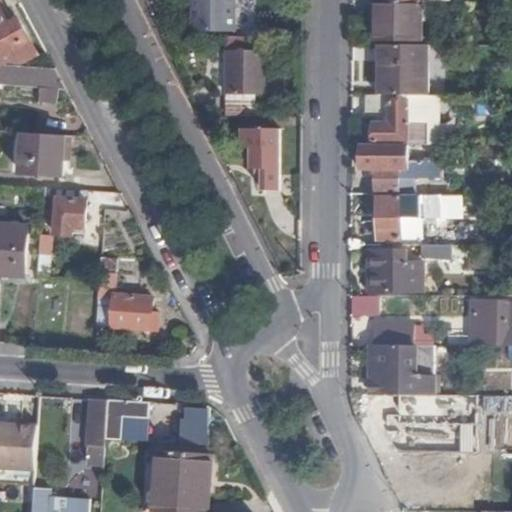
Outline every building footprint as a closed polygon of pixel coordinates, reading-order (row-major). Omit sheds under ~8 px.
[(235,31),(235,0),(195,0),(196,6),(193,6),(192,31),(235,31)] [(378,20),(377,44),(384,44),(418,45),(418,18),(428,18),(427,1),(451,2),(451,0),(381,0),(373,0),(373,20),(378,20)] [(0,58),(3,64),(5,65),(7,61),(25,62),(39,54),(18,18),(9,23),(0,7),(0,58)] [(231,116),(256,115),(256,94),(265,94),(265,37),(229,37),(228,116),(231,116)] [(418,45),(384,44),(383,88),(429,90),(429,45),(418,45)] [(55,84),(63,84),(55,68),(5,65),(3,64),(0,63),(0,79),(36,82),(55,84)] [(55,84),(36,82),(35,96),(54,97),(55,84)] [(409,94),(367,94),(367,116),(391,116),(391,123),(376,123),(375,144),(409,144),(409,94)] [(440,95),(409,94),(409,144),(446,144),(446,138),(440,139),(440,95)] [(511,95),(499,95),(498,111),(503,111),(503,118),(511,118),(511,95)] [(282,196),(281,116),(256,115),(231,116),(232,130),(247,129),(247,172),(254,172),(254,185),(264,185),(264,196),(282,196)] [(66,162),(69,135),(24,132),(21,172),(65,176),(66,162)] [(74,162),(76,136),(69,135),(66,162),(74,162)] [(375,144),(363,143),(363,169),(379,170),(378,189),(401,190),(401,175),(441,177),(441,164),(408,163),(409,144),(375,144)] [(87,191),(59,189),(58,198),(87,200),(87,191)] [(380,214),(380,197),(370,193),(370,214),(380,214)] [(413,198),(413,208),(450,207),(450,196),(413,198)] [(402,198),(380,197),(380,214),(380,239),(423,239),(423,219),(402,218),(402,198)] [(58,198),(56,234),(73,235),(74,228),(85,229),(87,200),(58,198)] [(29,227),(0,224),(0,274),(8,275),(26,277),(29,227)] [(452,244),(426,244),(426,258),(452,259),(452,244)] [(436,265),(407,265),(407,253),(371,252),(371,264),(364,264),(363,278),(371,278),(371,290),(435,291),(436,265)] [(41,254),(40,274),(51,274),(53,255),(41,254)] [(120,259),(103,258),(101,271),(119,272),(120,272),(120,259)] [(101,282),(98,328),(159,332),(161,313),(153,312),(154,298),(119,295),(119,272),(101,271),(101,282)] [(382,296),(354,297),(355,317),(383,316),(382,296)] [(511,305),(511,302),(489,303),(489,315),(477,315),(476,345),(511,345),(511,305)] [(375,325),(375,343),(406,344),(406,325),(375,325)] [(406,344),(375,343),(374,393),(378,394),(418,395),(433,395),(434,379),(416,379),(416,344),(406,344)] [(418,395),(378,394),(387,414),(378,420),(389,440),(398,436),(414,466),(454,446),(437,409),(435,409),(426,412),(418,395)] [(484,426),(479,395),(433,395),(418,395),(426,412),(435,409),(437,409),(450,409),(453,430),(484,426)] [(109,399),(91,398),(90,445),(106,446),(107,439),(109,399)] [(151,402),(109,399),(107,439),(123,440),(124,415),(151,417),(151,402)] [(211,443),(213,407),(185,406),(184,442),(211,443)] [(39,426),(0,424),(0,467),(36,469),(39,426)] [(398,436),(389,440),(405,471),(414,466),(398,436)] [(209,511),(213,454),(158,452),(155,511),(209,511)] [(484,485),(500,484),(499,469),(483,470),(484,485)] [(50,511),(51,491),(35,490),(33,511),(50,511)] [(511,511),(511,500),(487,501),(486,511),(511,511)]
